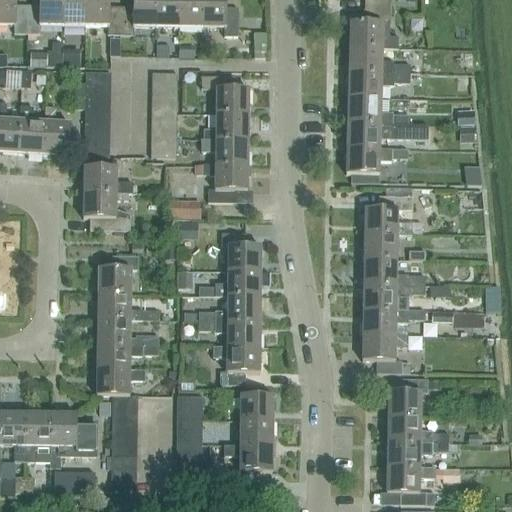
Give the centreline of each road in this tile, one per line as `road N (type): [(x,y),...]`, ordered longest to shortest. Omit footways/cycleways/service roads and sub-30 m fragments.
road 1 (residential): [(314,511),(322,374),(285,198),(284,0)]
road 2 (residential): [(0,349),(46,350),(49,196),(0,196)]
